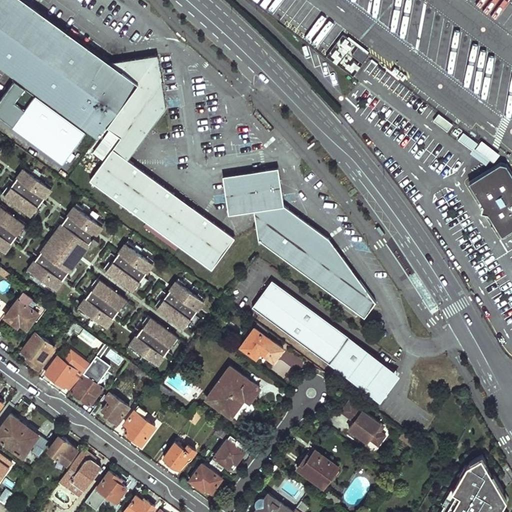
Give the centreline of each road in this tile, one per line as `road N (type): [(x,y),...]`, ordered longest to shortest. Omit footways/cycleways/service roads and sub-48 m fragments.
road 1 (secondary): [(503,392),(379,192),(299,96),(194,0)]
road 2 (residential): [(0,364),(201,511)]
